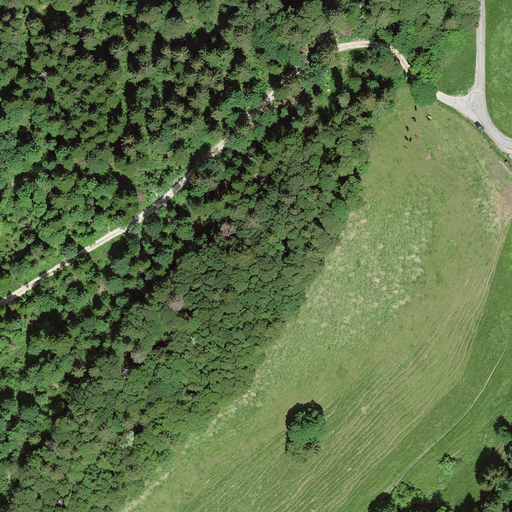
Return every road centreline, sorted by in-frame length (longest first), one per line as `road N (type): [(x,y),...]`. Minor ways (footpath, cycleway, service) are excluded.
road 1 (track): [(482,111),(437,94),(386,47),(331,49),(157,205),(0,304)]
road 2 (unclassified): [(480,0),(482,111),(511,145)]
